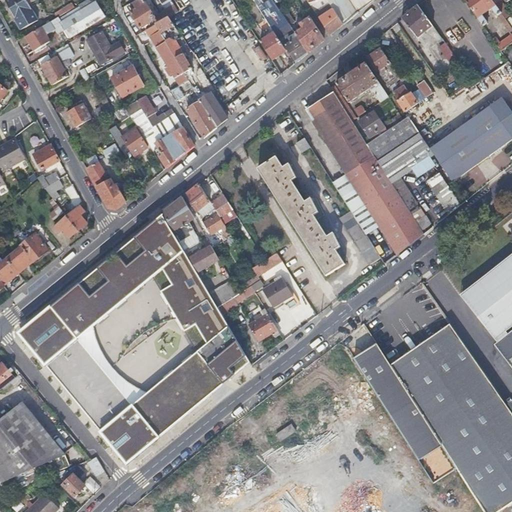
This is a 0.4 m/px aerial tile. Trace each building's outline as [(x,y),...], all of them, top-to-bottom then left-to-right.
[(6,0),(5,1),(22,31),(39,21),(29,4),(26,0),(6,0)] [(154,21),(156,24),(167,17),(177,11),(174,6),(155,18),(144,0),(143,0),(128,9),(140,29),(154,21)] [(344,25),(328,0),(307,0),(331,35),(344,25)] [(328,0),(344,25),(374,0),(328,0)] [(443,22),(427,0),(425,0),(418,6),(434,27),(439,35),(445,42),(472,81),(481,74),(450,30),(444,34),(438,26),(443,22)] [(455,18),(469,8),(466,3),(463,0),(447,0),(444,3),(455,18)] [(491,0),(468,0),(466,3),(469,8),(473,12),(483,27),(488,24),(483,17),(493,10),(511,35),(506,39),(501,43),(497,38),(493,40),(502,51),(511,43),(511,27),(505,18),(491,0)] [(497,0),(491,0),(505,18),(510,14),(501,2),(500,3),(497,0)] [(105,15),(101,8),(97,1),(60,23),(65,29),(69,37),(105,15)] [(276,4),(280,10),(290,25),(295,22),(281,1),(276,4)] [(434,27),(418,6),(401,20),(417,40),(434,27)] [(57,17),(55,14),(52,10),(41,16),(46,24),(51,21),(57,17)] [(488,24),(483,27),(493,40),(497,38),(501,43),(506,39),(511,35),(493,10),(483,17),(488,24)] [(493,40),(483,27),(473,12),(468,16),(473,22),(467,26),(488,56),(479,63),(488,76),(508,61),(502,51),(493,40)] [(60,23),(57,17),(51,21),(54,26),(53,26),(55,30),(57,34),(65,29),(60,23)] [(167,17),(156,24),(160,31),(162,35),(163,36),(165,35),(163,32),(173,26),(167,17)] [(303,28),(295,33),(308,54),(325,40),(310,18),(300,24),(303,28)] [(25,37),(29,45),(34,52),(51,42),(47,35),(55,30),(53,26),(54,26),(51,21),(46,24),(25,37)] [(156,24),(145,31),(149,37),(160,31),(156,24)] [(125,52),(122,47),(119,42),(111,46),(102,31),(87,40),(101,65),(125,52)] [(272,61),(286,51),(274,33),(269,37),(260,42),(272,61)] [(441,45),(445,42),(439,35),(433,40),(437,45),(440,43),(441,45)] [(167,42),(169,46),(185,74),(189,72),(192,70),(176,42),(169,39),(166,41),(167,42)] [(158,48),(160,52),(170,69),(167,71),(171,78),(174,75),(181,87),(190,81),(185,74),(169,46),(167,42),(158,48)] [(70,65),(68,62),(67,60),(73,56),(67,45),(54,52),(57,56),(41,65),(52,85),(67,76),(63,68),(70,65)] [(253,52),(264,61),(268,56),(257,47),(253,52)] [(388,66),(391,72),(395,77),(398,75),(381,50),(368,59),(378,73),(388,66)] [(371,88),(376,95),(381,102),(388,97),(366,64),(337,84),(349,102),(371,88)] [(143,85),(138,76),(132,66),(111,78),(122,97),(143,85)] [(194,79),(189,72),(185,74),(190,81),(194,79)] [(211,84),(207,78),(203,72),(197,76),(204,89),(211,84)] [(352,121),(331,88),(326,80),(300,101),(348,175),(400,254),(424,234),(422,231),(416,222),(378,162),(367,144),(352,121)] [(195,90),(190,81),(181,87),(171,92),(177,101),(195,90)] [(427,98),(430,96),(433,93),(427,84),(421,89),(427,98)] [(334,86),(331,88),(352,121),(356,119),(334,86)] [(409,89),(407,87),(406,86),(393,94),(398,101),(412,92),(414,91),(412,87),(409,89)] [(201,101),(217,128),(228,119),(211,94),(201,101)] [(160,95),(153,99),(158,107),(165,103),(160,95)] [(175,112),(173,110),(172,108),(157,118),(154,113),(155,113),(145,96),(136,101),(140,106),(153,127),(155,125),(155,124),(175,112)] [(511,110),(503,97),(430,149),(453,183),(511,140),(511,110)] [(80,100),(78,102),(75,103),(77,106),(67,112),(76,127),(91,118),(80,100)] [(128,113),(140,106),(136,101),(124,108),(128,113)] [(217,128),(201,101),(188,110),(203,136),(204,138),(217,128)] [(114,113),(113,111),(108,102),(95,110),(101,120),(114,113)] [(123,106),(113,111),(114,113),(117,118),(120,123),(130,117),(128,113),(124,108),(123,106)] [(355,110),(357,113),(359,116),(366,112),(362,106),(355,110)] [(172,136),(184,129),(175,112),(155,124),(155,125),(157,128),(155,130),(161,140),(162,142),(164,143),(165,143),(173,137),(172,136)] [(358,122),(371,141),(387,131),(374,112),(358,122)] [(389,122),(392,127),(404,119),(402,117),(401,114),(389,122)] [(371,141),(367,144),(378,162),(420,134),(409,116),(404,119),(392,127),(387,131),(371,141)] [(127,145),(130,151),(134,157),(148,149),(137,128),(122,136),(116,125),(108,130),(120,149),(127,145)] [(165,143),(177,161),(195,146),(184,129),(172,136),(173,137),(165,143)] [(15,138),(0,146),(0,173),(27,159),(15,138)] [(303,152),(307,150),(311,147),(305,139),(297,144),(303,152)] [(167,169),(177,161),(165,143),(164,143),(162,142),(161,140),(158,143),(161,148),(158,149),(162,154),(160,156),(167,169)] [(52,145),(43,150),(34,155),(42,170),(60,160),(52,145)] [(123,155),(117,146),(105,154),(110,162),(123,155)] [(306,201),(299,190),(292,180),(297,177),(290,163),(284,167),(277,157),(259,169),(295,225),(327,276),(346,263),(337,249),(341,246),(334,232),(328,236),(315,215),(320,212),(312,197),(306,201)] [(322,160),(320,161),(355,215),(379,252),(381,250),(358,214),(358,213),(338,182),(337,181),(322,160)] [(119,189),(120,188),(122,187),(120,184),(114,187),(100,162),(86,169),(108,208),(116,210),(126,202),(119,189)] [(435,164),(429,168),(424,172),(429,180),(427,181),(450,214),(462,204),(435,164)] [(58,180),(59,179),(60,179),(56,172),(44,179),(43,177),(39,179),(44,188),(58,180)] [(211,178),(201,184),(205,191),(215,186),(211,178)] [(62,187),(58,180),(44,188),(49,195),(62,187)] [(197,212),(204,207),(211,202),(200,185),(186,196),(192,204),(197,212)] [(219,215),(222,219),(234,210),(225,195),(212,204),(219,215)] [(165,216),(165,217),(173,230),(181,243),(197,233),(191,222),(196,219),(184,197),(165,216)] [(68,217),(79,231),(88,224),(83,217),(87,213),(82,206),(68,217)] [(352,211),(346,214),(340,218),(369,265),(381,258),(352,211)] [(221,229),(224,233),(227,237),(232,235),(222,219),(219,215),(205,223),(213,235),(221,229)] [(426,216),(416,222),(422,231),(432,224),(426,216)] [(81,286),(21,334),(48,367),(94,328),(164,270),(175,286),(164,292),(187,332),(198,324),(210,345),(149,395),(103,433),(130,466),(250,364),(164,217),(139,238),(150,252),(130,268),(119,254),(102,268),(113,282),(93,299),(81,286)] [(71,238),(79,231),(68,217),(54,229),(59,236),(65,231),(71,238)] [(209,233),(207,234),(205,235),(212,247),(216,245),(209,233)] [(25,250),(34,261),(35,262),(50,250),(38,236),(24,248),(25,250)] [(190,259),(198,273),(220,260),(212,247),(190,259)] [(19,273),(34,261),(25,250),(10,262),(19,273)] [(278,253),(266,261),(254,269),(258,275),(259,276),(283,261),(278,253)] [(511,254),(460,295),(495,340),(511,326),(511,254)] [(0,278),(5,285),(19,273),(10,262),(0,270),(0,278)] [(248,281),(251,286),(261,280),(259,276),(258,275),(248,281)] [(274,307),(284,301),(294,296),(288,287),(283,277),(263,288),(274,307)] [(233,297),(240,293),(233,282),(211,295),(218,307),(233,297)] [(251,286),(240,293),(233,297),(237,303),(246,297),(255,292),(251,286)] [(233,297),(218,307),(222,315),(238,305),(237,303),(233,297)] [(253,301),(247,306),(253,313),(259,308),(253,301)] [(268,314),(259,319),(250,324),(260,340),(278,329),(272,319),(268,314)] [(278,329),(281,333),(288,329),(279,315),(272,319),(278,329)] [(502,511),(511,511),(511,414),(493,387),(451,326),(392,364),(457,467),(485,511),(497,511),(501,510),(502,511)] [(103,355),(94,328),(48,367),(103,433),(149,395),(133,386),(115,371),(103,355)] [(511,329),(493,344),(511,368),(511,329)] [(378,342),(355,357),(434,482),(457,467),(392,364),(378,342)] [(0,365),(0,390),(16,377),(4,362),(0,365)] [(0,477),(4,482),(35,469),(67,455),(25,404),(1,423),(0,422),(0,477)] [(264,450),(270,447),(260,429),(254,432),(264,450)] [(286,429),(269,440),(274,447),(290,437),(286,429)] [(96,476),(104,471),(95,458),(92,461),(87,463),(96,476)] [(49,479),(53,482),(56,485),(67,475),(64,472),(49,479)] [(63,486),(69,491),(74,497),(84,486),(73,475),(63,486)] [(351,511),(350,508),(343,511),(311,511),(296,488),(257,511),(351,511)] [(57,511),(60,509),(45,494),(25,511),(57,511)]
